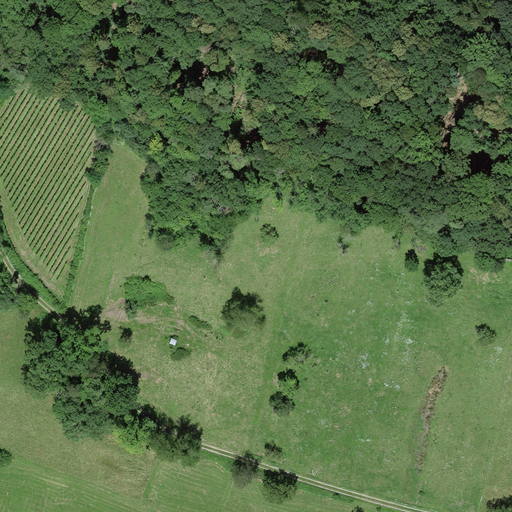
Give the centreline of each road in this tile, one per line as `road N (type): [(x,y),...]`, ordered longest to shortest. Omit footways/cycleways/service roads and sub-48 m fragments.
road 1 (track): [(511,257),(297,190),(122,77),(41,0)]
road 2 (track): [(416,511),(186,434),(118,383),(0,252)]
